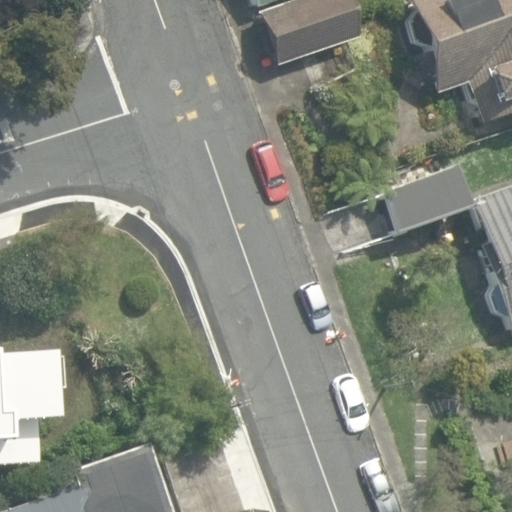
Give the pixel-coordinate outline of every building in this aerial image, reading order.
[(242,0),(245,9),(270,0),(242,0)] [(283,0),(249,12),(266,64),(341,39),(327,0),(283,0)] [(458,83),(473,127),(511,113),(511,0),(413,0),(392,7),(422,96),(458,83)] [(367,193),(381,234),(453,209),(439,167),(367,193)] [(511,181),(453,202),(501,336),(511,331),(511,181)] [(0,467),(18,467),(20,422),(34,422),(30,355),(0,356),(0,467)] [(0,511),(176,511),(154,449),(135,456),(131,446),(53,474),(57,486),(0,506),(0,511)]
